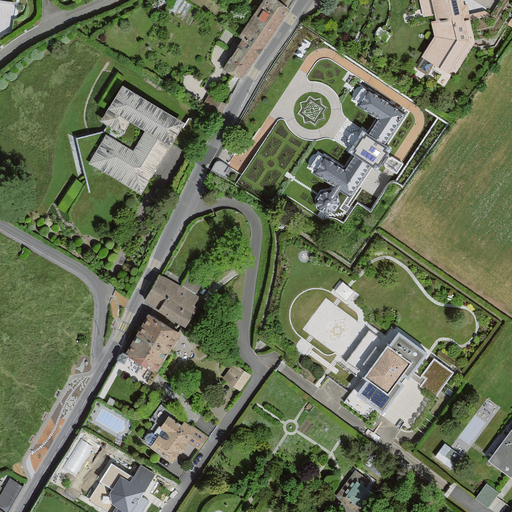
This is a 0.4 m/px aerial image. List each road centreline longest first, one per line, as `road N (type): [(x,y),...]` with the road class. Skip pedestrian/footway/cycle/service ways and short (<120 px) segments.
road 1 (residential): [(180,213),(231,202),(254,217),(244,339),(259,378),(169,511)]
road 2 (unknown): [(207,158),(249,157),(321,53),(356,69),(374,104)]
road 3 (residential): [(180,213),(245,86),(301,0)]
road 4 (residential): [(102,371),(96,285),(0,225)]
road 5 (residential): [(102,371),(180,213)]
road 6 (residential): [(21,511),(102,371)]
road 7 (residential): [(107,0),(0,56)]
